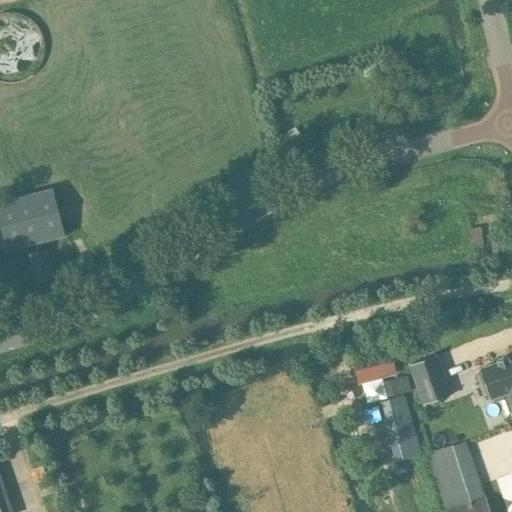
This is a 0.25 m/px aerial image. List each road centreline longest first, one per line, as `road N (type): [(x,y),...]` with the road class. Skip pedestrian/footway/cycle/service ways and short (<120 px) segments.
road 1 (tertiary): [(0,342),(84,312),(278,197),(363,162),(511,122)]
road 2 (track): [(0,416),(323,322),(511,283)]
